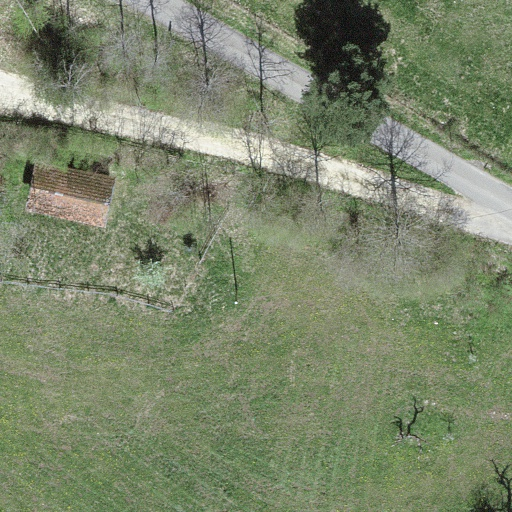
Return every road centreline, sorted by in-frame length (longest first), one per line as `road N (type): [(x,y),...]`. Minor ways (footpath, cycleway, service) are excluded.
road 1 (track): [(462,186),(0,100)]
road 2 (track): [(511,226),(462,186),(156,0)]
